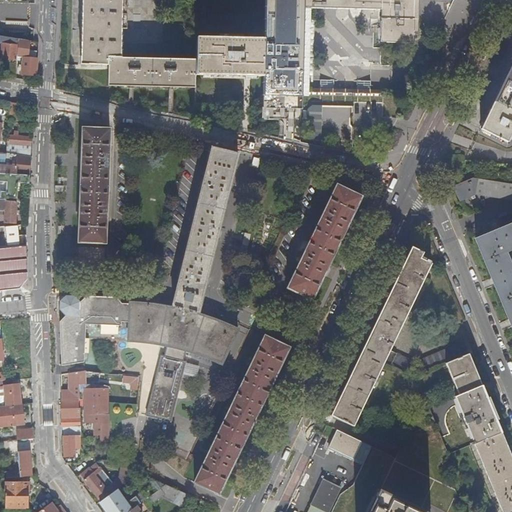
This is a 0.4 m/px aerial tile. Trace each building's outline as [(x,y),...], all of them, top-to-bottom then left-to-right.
[(118,0),(86,0),(84,65),(107,66),(107,86),(125,87),(131,87),(166,88),(171,88),(194,89),(194,76),(195,60),(117,58),(118,0)] [(262,108),(284,109),(302,109),(302,88),(303,8),(380,9),(379,43),(413,43),(413,32),(413,0),(264,0),(264,33),(264,40),(263,78),(262,108)] [(14,78),(16,57),(19,39),(18,39),(0,36),(0,43),(1,44),(0,49),(0,58),(9,60),(7,77),(14,78)] [(362,36),(316,37),(316,52),(326,52),(326,62),(342,61),(342,55),(349,55),(349,56),(362,55),(362,36)] [(247,77),(263,78),(264,40),(197,38),(196,76),(223,77),(241,77),(247,77)] [(34,77),(36,60),(27,59),(29,41),(19,39),(16,57),(21,58),(20,66),(19,75),(34,77)] [(511,63),(506,77),(491,108),(480,130),(500,139),(499,140),(501,141),(502,140),(507,143),(511,132),(511,63)] [(320,89),(333,89),(333,80),(321,80),(320,89)] [(357,90),(369,90),(370,81),(357,81),(357,90)] [(294,142),(378,153),(408,92),(369,90),(357,90),(333,89),(320,89),(302,88),(302,109),(284,109),(290,113),(292,116),(295,121),(294,142)] [(17,121),(19,104),(12,103),(10,120),(17,121)] [(283,140),(294,142),(295,121),(292,116),(290,113),(284,109),(262,108),(262,120),(277,120),(280,122),(282,124),(283,126),(283,140)] [(106,243),(110,130),(82,128),(78,242),(106,243)] [(31,148),(32,136),(18,134),(18,130),(14,130),(14,133),(7,133),(6,148),(6,151),(28,154),(28,147),(31,148)] [(211,149),(172,306),(175,307),(174,309),(178,310),(179,308),(192,311),(191,313),(195,314),(196,313),(198,313),(199,310),(200,310),(200,308),(199,308),(237,155),(211,149)] [(30,154),(28,154),(6,151),(2,151),(0,150),(0,173),(28,176),(30,154)] [(454,186),(460,201),(475,194),(511,200),(511,184),(471,179),(454,186)] [(287,288),(311,300),(360,197),(336,186),(287,288)] [(5,199),(0,198),(0,210),(4,211),(3,223),(15,223),(16,202),(5,201),(5,199)] [(511,269),(505,252),(511,248),(511,223),(475,240),(511,328),(511,269)] [(15,242),(13,226),(0,227),(0,246),(19,245),(19,242),(15,242)] [(413,243),(330,416),(353,427),(356,420),(383,363),(408,375),(414,363),(389,351),(432,263),(421,257),(425,249),(413,243)] [(27,279),(25,245),(19,245),(0,246),(0,291),(18,289),(27,279)] [(72,364),(74,373),(78,372),(77,364),(77,340),(113,341),(115,298),(85,297),(79,302),(73,296),(65,295),(64,296),(66,298),(61,303),(59,302),(58,310),(64,316),(59,323),(61,366),(72,364)] [(115,298),(113,341),(128,341),(128,305),(121,305),(115,298)] [(214,332),(215,320),(209,318),(195,314),(191,313),(178,310),(174,309),(155,305),(137,303),(128,303),(128,305),(128,341),(136,342),(149,343),(166,345),(163,358),(160,357),(154,378),(180,381),(181,376),(184,365),(184,363),(182,362),(185,350),(200,354),(207,357),(212,359),(214,332)] [(225,324),(215,320),(214,332),(212,359),(221,364),(238,330),(225,324)] [(58,323),(60,375),(74,373),(72,364),(61,366),(59,323),(58,323)] [(225,480),(288,348),(264,336),(201,469),(225,480)] [(480,386),(481,386),(478,379),(468,355),(463,343),(419,361),(424,373),(445,365),(458,395),(480,386)] [(184,365),(181,376),(186,377),(195,380),(198,368),(184,365)] [(5,381),(7,381),(15,380),(15,372),(4,373),(4,374),(5,381)] [(118,375),(111,375),(103,375),(103,386),(108,387),(108,389),(108,398),(118,399),(118,375)] [(180,381),(154,378),(145,416),(170,423),(180,381)] [(5,406),(21,405),(20,400),(19,385),(8,386),(7,381),(5,381),(0,382),(0,395),(4,395),(5,406)] [(93,384),(84,384),(84,398),(84,423),(94,423),(94,434),(100,435),(100,442),(108,442),(108,422),(93,422),(93,389),(99,389),(99,385),(93,384)] [(473,444),(500,433),(481,386),(480,386),(458,395),(454,397),(462,417),(458,418),(461,426),(465,424),(472,442),(469,444),(470,446),(473,444)] [(61,389),(62,400),(79,399),(79,398),(79,389),(61,389)] [(108,402),(108,398),(108,389),(99,389),(93,389),(93,422),(108,422),(108,402)] [(60,402),(61,418),(78,417),(78,401),(60,402)] [(0,427),(23,425),(21,405),(5,406),(0,407),(0,427)] [(63,427),(63,436),(79,435),(78,418),(61,419),(61,427),(63,427)] [(28,439),(33,438),(33,430),(20,431),(21,440),(28,439)] [(328,447),(362,463),(371,446),(362,442),(336,430),(328,447)] [(501,511),(511,511),(511,460),(500,433),(473,444),(501,511)] [(79,435),(63,436),(64,457),(74,457),(74,448),(74,443),(80,443),(80,435),(79,435)] [(28,446),(28,439),(21,440),(0,441),(0,451),(9,450),(8,448),(28,446)] [(6,479),(30,476),(30,462),(29,451),(17,453),(19,470),(5,472),(6,478),(6,479)] [(95,463),(80,475),(84,480),(99,468),(95,463)] [(99,468),(84,480),(83,481),(100,502),(109,495),(104,489),(111,484),(99,468)] [(218,494),(225,480),(201,469),(194,483),(218,494)] [(115,491),(127,482),(122,479),(111,488),(114,492),(115,491)] [(309,506),(322,511),(327,511),(340,487),(322,479),(309,506)] [(165,485),(155,481),(151,485),(156,492),(164,486),(165,485)] [(4,510),(28,510),(27,482),(6,482),(5,482),(4,510)] [(164,486),(156,492),(148,498),(151,501),(160,495),(162,496),(183,508),(195,499),(165,485),(164,486)] [(100,502),(99,503),(105,511),(120,511),(123,510),(120,506),(122,504),(117,497),(119,496),(115,491),(114,492),(109,495),(100,502)] [(421,511),(379,492),(371,509),(369,511),(421,511)] [(138,506),(139,504),(134,497),(125,504),(130,511),(138,506)] [(151,501),(148,498),(139,504),(138,506),(140,509),(151,501)] [(55,509),(51,503),(38,511),(64,511),(62,509),(57,511),(55,509)]
